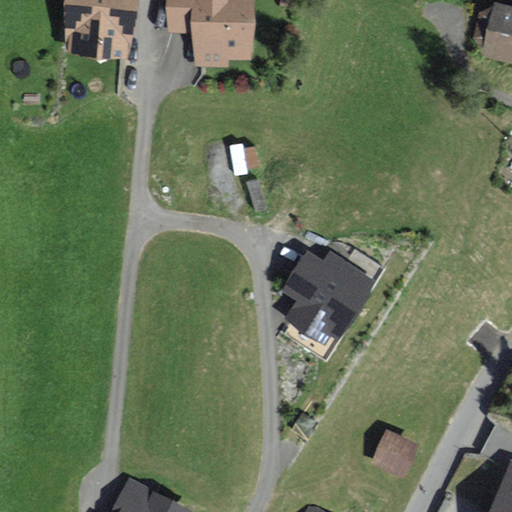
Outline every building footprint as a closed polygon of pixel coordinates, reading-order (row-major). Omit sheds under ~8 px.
[(132,0),(73,0),(69,47),(127,53),(132,0)] [(248,53),(247,0),(175,0),(175,28),(202,28),(202,62),(224,62),(225,53),(248,53)] [(511,8),(498,5),(495,16),(482,12),(475,37),(491,42),(488,52),(511,58),(511,8)] [(311,254),(288,291),(302,300),(296,309),(290,319),(324,340),(330,330),(338,335),(375,278),(351,263),(333,252),(326,264),(311,254)] [(511,421),(494,417),(485,447),(511,454),(511,421)] [(414,444),(388,433),(375,463),(401,475),(414,444)] [(511,511),(511,467),(497,511),(511,511)] [(193,511),(134,483),(119,511),(193,511)]
